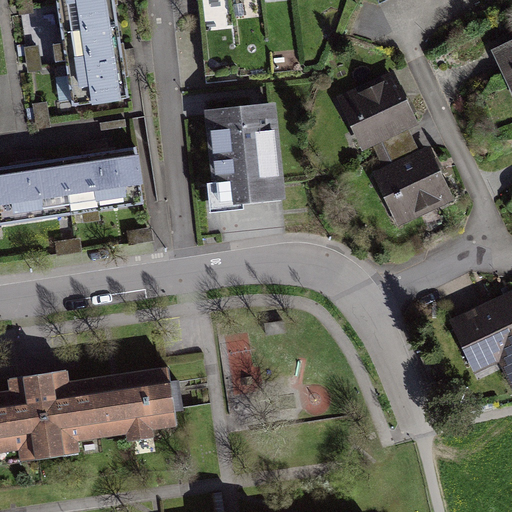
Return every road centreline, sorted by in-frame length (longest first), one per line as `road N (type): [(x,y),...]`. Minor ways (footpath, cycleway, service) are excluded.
road 1 (residential): [(190,272),(159,0)]
road 2 (residential): [(479,247),(488,204),(407,25)]
road 3 (residential): [(0,300),(190,272)]
road 4 (residential): [(190,272),(280,258),(330,267),(367,296)]
road 5 (residential): [(367,296),(388,327),(423,432)]
road 6 (residential): [(479,247),(367,296)]
